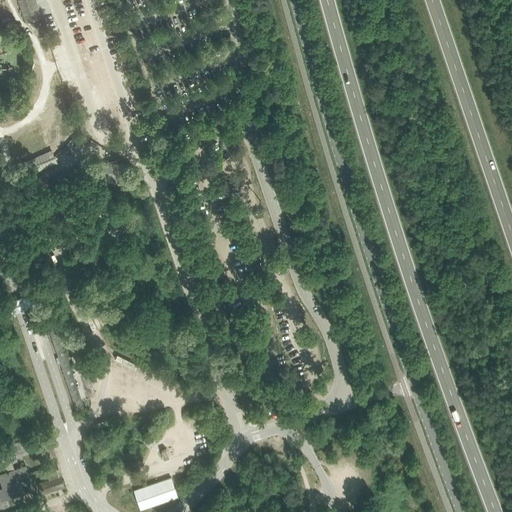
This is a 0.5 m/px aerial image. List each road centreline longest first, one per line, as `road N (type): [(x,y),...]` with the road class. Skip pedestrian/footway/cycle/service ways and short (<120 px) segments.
road 1 (tertiary): [(471,511),(354,203),(292,0)]
road 2 (trunk): [(329,0),(425,313),(498,511)]
road 3 (trunk): [(511,229),(434,0)]
